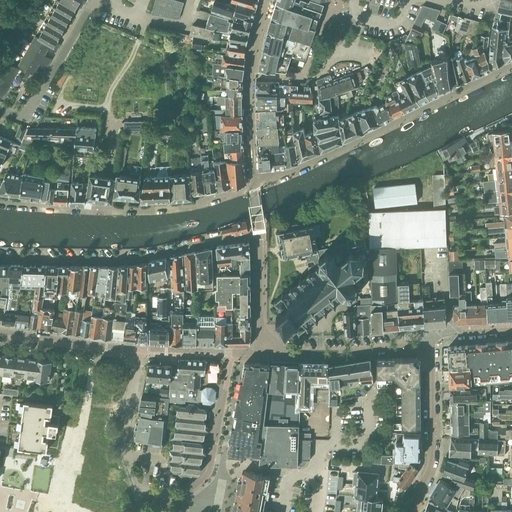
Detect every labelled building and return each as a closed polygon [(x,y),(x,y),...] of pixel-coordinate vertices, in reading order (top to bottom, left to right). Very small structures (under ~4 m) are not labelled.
[(55,0),(19,64),(41,77),(44,73),(36,69),(40,62),(47,66),(52,58),(45,54),(49,47),(56,52),(60,44),(57,42),(78,6),(81,8),(85,0),(55,0)] [(39,0),(32,13),(36,16),(44,1),(42,0),(39,0)] [(179,19),(184,3),(174,0),(155,0),(151,15),(179,19)] [(233,18),(234,19),(237,20),(243,21),(244,17),(253,20),(256,8),(237,2),(236,7),(219,2),(215,0),(212,11),(233,18)] [(213,0),(215,0),(219,2),(236,7),(237,2),(256,8),(258,0),(213,0)] [(305,13),(319,17),(324,4),(312,0),(276,0),(276,2),(276,3),(305,13)] [(511,0),(500,0),(498,6),(503,8),(511,9),(511,0)] [(319,17),(305,13),(276,3),(272,17),(290,22),(315,30),(319,17)] [(434,9),(423,5),(418,14),(429,19),(434,9)] [(503,8),(498,6),(493,27),(491,35),(490,45),(505,47),(504,55),(506,61),(511,58),(511,41),(508,41),(510,22),(500,20),(502,13),(503,8)] [(429,19),(434,22),(440,10),(434,9),(429,19)] [(210,13),(206,28),(221,31),(223,31),(228,31),(231,31),(231,30),(249,34),(253,20),(244,17),(243,21),(237,20),(234,19),(233,22),(228,21),(229,19),(210,13)] [(414,23),(421,27),(425,17),(418,14),(414,23)] [(272,17),(268,31),(277,34),(296,40),(311,44),(315,30),(290,22),(272,17)] [(464,19),(459,17),(455,31),(465,34),(473,19),(465,17),(464,19)] [(441,22),(436,19),(431,29),(437,31),(441,22)] [(473,19),(465,34),(475,37),(481,22),(473,19)] [(447,25),(441,22),(437,31),(443,34),(447,25)] [(212,39),(220,40),(221,31),(206,28),(192,24),(189,35),(194,36),(204,37),(212,38),(212,39)] [(424,29),(414,24),(411,30),(421,35),(424,29)] [(228,41),(247,44),(249,34),(231,30),(231,31),(228,31),(223,31),(222,36),(223,36),(223,38),(228,38),(228,36),(230,36),(229,41),(228,41)] [(291,56),(296,40),(277,34),(268,31),(263,50),(291,56)] [(80,34),(74,45),(77,46),(83,36),(80,34)] [(396,40),(390,41),(405,43),(408,35),(406,34),(403,37),(396,40)] [(194,36),(192,46),(192,48),(202,49),(204,37),(194,36)] [(482,45),(472,48),(475,57),(477,56),(480,64),(478,64),(482,72),(483,74),(491,70),(485,53),(487,53),(488,38),(480,40),(482,45)] [(311,44),(296,40),(291,56),(305,60),(311,44)] [(221,47),(221,51),(226,52),(245,55),(246,50),(246,49),(247,46),(246,45),(246,44),(247,44),(228,41),(227,48),(221,47)] [(416,44),(404,43),(407,55),(409,67),(421,64),(416,44)] [(506,61),(504,55),(505,47),(490,45),(489,59),(492,68),(506,61)] [(467,58),(465,59),(470,72),(472,78),(483,74),(482,72),(478,64),(480,64),(477,56),(475,57),(472,48),(468,50),(471,58),(467,60),(467,58)] [(72,49),(66,59),(69,61),(75,50),(72,49)] [(449,66),(449,55),(446,56),(445,52),(441,49),(437,51),(436,55),(437,59),(431,60),(434,72),(435,77),(435,79),(434,79),(439,95),(444,93),(443,91),(453,87),(451,81),(450,73),(449,72),(449,66)] [(291,56),(263,50),(263,51),(259,70),(286,72),(291,56)] [(460,50),(455,52),(455,54),(455,57),(456,57),(464,82),(472,78),(470,72),(465,59),(464,59),(461,52),(460,50)] [(222,64),(244,67),(246,58),(217,54),(216,58),(223,59),(222,64)] [(455,57),(451,58),(451,66),(449,66),(449,72),(450,73),(451,81),(453,80),(455,85),(464,82),(456,57),(455,57)] [(0,66),(0,77),(11,83),(19,68),(4,60),(0,66)] [(432,66),(422,70),(424,72),(428,82),(424,83),(431,99),(439,95),(434,79),(435,79),(435,77),(434,72),(431,60),(430,60),(432,66)] [(244,67),(222,64),(213,63),(213,77),(227,78),(227,75),(242,78),(244,68),(244,67)] [(424,72),(422,70),(408,77),(412,86),(420,104),(431,99),(424,83),(428,82),(424,72)] [(314,119),(315,130),(318,143),(320,151),(321,150),(321,151),(343,141),(341,133),(339,120),(340,120),(339,114),(337,95),(347,92),(349,97),(353,96),(351,90),(358,88),(353,73),(342,77),(332,81),(330,76),(317,80),(317,85),(319,104),(313,105),(315,119),(314,119)] [(227,86),(242,87),(242,78),(227,75),(227,78),(213,77),(213,78),(212,85),(217,85),(227,86)] [(11,83),(0,77),(0,96),(2,98),(11,83)] [(394,84),(397,90),(399,93),(398,94),(400,98),(399,99),(404,112),(420,104),(412,86),(408,77),(394,84)] [(256,82),(256,91),(278,92),(279,87),(276,87),(274,82),(256,82)] [(242,87),(227,86),(227,91),(217,90),(217,85),(212,85),(210,86),(211,96),(215,95),(220,95),(222,95),(225,95),(232,96),(242,96),(242,87)] [(278,92),(256,91),(256,100),(277,101),(277,97),(289,97),(291,85),(279,85),(279,87),(278,92)] [(298,86),(291,85),(289,97),(289,101),(291,101),(292,101),(312,102),(310,87),(305,86),(304,93),(297,92),(298,86)] [(393,117),(404,112),(399,99),(400,98),(398,94),(399,93),(397,90),(392,92),(393,94),(396,100),(387,104),(393,117)] [(379,106),(379,107),(378,108),(376,114),(381,124),(385,122),(390,119),(393,117),(387,104),(396,100),(393,94),(386,97),(385,103),(379,106)] [(226,103),(242,104),(242,96),(232,96),(225,95),(222,95),(220,95),(215,95),(215,103),(226,103)] [(289,101),(289,97),(277,97),(277,101),(256,100),(256,101),(257,108),(284,108),(284,101),(286,101),(289,101)] [(299,160),(294,132),(293,110),(292,101),(291,101),(289,101),(286,101),(284,101),(284,108),(285,116),(285,126),(285,133),(286,142),(286,157),(286,166),(287,166),(299,162),(299,160)] [(214,114),(221,114),(242,115),(242,104),(226,103),(226,110),(214,109),(214,114)] [(358,111),(365,131),(381,124),(376,114),(378,108),(379,107),(376,106),(376,105),(375,105),(375,106),(358,110),(358,111)] [(270,126),(285,126),(285,116),(284,108),(257,108),(257,109),(256,109),(257,118),(257,126),(270,126)] [(365,131),(358,111),(348,116),(354,138),(362,135),(361,133),(365,131)] [(224,130),(243,129),(242,115),(221,114),(221,130),(224,130)] [(348,116),(340,120),(339,120),(341,133),(343,141),(347,139),(348,141),(354,138),(348,116)] [(148,121),(124,121),(124,130),(149,130),(148,121)] [(270,126),(257,126),(258,134),(270,133),(270,126)] [(285,133),(285,126),(270,126),(270,133),(258,134),(258,135),(259,152),(271,151),(273,151),(272,142),(280,142),(280,139),(280,134),(285,133)] [(77,127),(77,129),(75,139),(72,139),(71,148),(83,149),(86,127),(77,127)] [(94,149),(95,142),(97,127),(86,127),(83,149),(94,149)] [(309,158),(305,134),(304,127),(294,132),(299,160),(303,158),(304,160),(309,158)] [(28,128),(24,137),(72,139),(75,139),(77,129),(28,128)] [(489,146),(493,144),(507,142),(511,142),(510,133),(511,133),(511,131),(511,129),(510,128),(507,130),(507,131),(492,132),(492,134),(488,135),(489,146)] [(224,130),(221,130),(220,136),(224,136),(225,141),(243,140),(243,129),(224,130)] [(305,134),(309,158),(317,154),(316,152),(320,151),(318,143),(315,130),(305,134)] [(272,168),(286,166),(286,157),(286,142),(285,133),(280,134),(280,139),(280,142),(272,142),(273,151),(271,151),(271,160),(272,168)] [(0,166),(1,167),(7,152),(16,156),(21,145),(0,136),(0,166)] [(462,138),(442,149),(446,158),(454,153),(459,163),(463,161),(460,155),(471,150),(469,145),(468,143),(465,144),(462,138)] [(21,145),(20,148),(30,151),(33,142),(24,139),(21,145)] [(225,141),(224,141),(225,150),(226,150),(244,148),(243,140),(225,141)] [(469,145),(471,150),(473,153),(479,150),(475,141),(469,145)] [(489,156),(511,153),(511,150),(511,142),(507,142),(493,144),(494,153),(489,153),(489,156)] [(244,148),(226,150),(227,162),(229,180),(230,187),(246,185),(244,149),(244,148)] [(271,151),(259,152),(260,167),(261,168),(261,169),(272,168),(271,160),(271,151)] [(205,153),(201,154),(201,157),(205,193),(206,192),(218,189),(217,183),(215,169),(213,162),(213,160),(209,160),(208,155),(205,155),(205,153)] [(511,153),(489,156),(490,167),(496,166),(496,168),(511,166),(511,153)] [(205,193),(201,157),(190,158),(190,165),(191,165),(191,168),(190,168),(190,172),(190,174),(192,194),(205,193)] [(213,162),(215,169),(217,183),(218,189),(230,187),(229,180),(227,162),(226,162),(225,161),(213,162)] [(117,179),(114,197),(140,199),(141,187),(140,187),(142,173),(141,173),(142,167),(134,166),(133,172),(132,172),(131,177),(117,175),(117,179)] [(171,200),(171,190),(171,176),(173,166),(156,167),(156,168),(154,176),(154,177),(154,201),(171,200)] [(511,166),(496,168),(493,169),(493,173),(488,174),(488,180),(489,181),(511,177),(511,166)] [(141,201),(154,201),(154,177),(154,176),(156,168),(151,168),(150,176),(145,177),(141,201)] [(0,193),(20,196),(23,175),(6,172),(0,188),(0,193)] [(434,207),(445,206),(444,172),(433,173),(434,207)] [(23,175),(20,196),(41,199),(44,180),(49,180),(50,177),(24,173),(23,175)] [(192,194),(190,174),(171,176),(171,190),(171,200),(192,198),(192,194)] [(89,184),(85,205),(92,205),(93,200),(113,202),(114,197),(117,179),(90,175),(89,184)] [(47,200),(49,188),(50,185),(51,185),(52,177),(50,177),(49,180),(44,180),(41,199),(47,200)] [(488,180),(483,181),(484,192),(511,188),(511,177),(489,181),(488,180)] [(49,188),(47,200),(47,203),(54,203),(54,193),(57,193),(58,182),(55,182),(55,189),(49,188)] [(58,182),(57,193),(54,193),(54,203),(68,204),(68,194),(69,183),(58,182)] [(85,205),(89,184),(79,183),(72,182),(70,204),(85,205)] [(374,189),(376,208),(417,203),(415,183),(374,189)] [(511,188),(484,192),(485,202),(486,202),(486,203),(492,202),(511,200),(511,188)] [(511,200),(492,202),(483,204),(484,208),(494,207),(495,214),(501,214),(501,213),(511,211),(511,200)] [(445,208),(376,212),(369,212),(372,297),(373,330),(401,328),(400,315),(398,308),(397,301),(396,248),(421,247),(421,246),(446,245),(445,208)] [(505,227),(511,226),(511,214),(504,216),(505,221),(485,223),(486,228),(505,227)] [(249,231),(246,221),(246,220),(232,224),(233,227),(222,230),(224,235),(232,233),(232,235),(235,234),(249,231)] [(455,221),(448,222),(449,231),(456,230),(455,221)] [(288,327),(289,328),(290,327),(289,326),(292,323),(299,331),(299,333),(300,333),(300,331),(308,326),(309,327),(310,326),(309,325),(317,318),(318,320),(319,319),(318,317),(326,311),(327,313),(328,312),(327,310),(335,304),(336,306),(337,305),(336,303),(342,298),(343,298),(345,296),(351,297),(357,292),(358,285),(361,282),(361,278),(359,275),(355,276),(364,269),(365,260),(360,254),(351,253),(351,250),(367,247),(365,236),(346,239),(347,243),(318,250),(315,235),(321,234),(319,224),(314,225),(302,227),(301,225),(297,222),(293,223),(290,227),(291,229),(279,231),(283,257),(300,254),(301,259),(306,258),(309,271),(308,272),(310,273),(302,279),(301,278),(299,279),(301,281),(292,288),(291,286),(289,287),(290,289),(286,292),(284,291),(283,292),(284,294),(276,301),(274,300),(274,302),(275,302),(282,311),(279,313),(278,311),(276,313),(277,314),(276,315),(277,317),(279,316),(286,325),(285,326),(286,328),(288,327)] [(511,226),(505,227),(486,228),(486,233),(506,232),(506,237),(511,236),(511,226)] [(511,236),(506,237),(493,238),(494,243),(494,249),(507,247),(511,246),(511,236)] [(249,243),(217,247),(219,265),(218,265),(218,287),(217,287),(216,299),(220,299),(220,308),(235,308),(241,308),(241,292),(240,275),(240,258),(250,258),(249,243)] [(511,246),(507,247),(494,249),(495,254),(496,258),(511,256),(511,246)] [(196,252),(198,281),(202,281),(202,282),(212,282),(212,280),(213,280),(213,264),(212,248),(196,251),(196,252)] [(449,259),(458,259),(458,250),(449,250),(449,259)] [(198,281),(196,252),(185,254),(187,290),(198,289),(198,281)] [(170,257),(172,291),(174,291),(184,291),(185,290),(183,254),(170,257)] [(149,264),(150,281),(168,277),(167,257),(149,261),(149,264)] [(240,275),(250,274),(250,258),(240,258),(240,275)] [(468,322),(466,291),(465,273),(464,273),(463,262),(449,262),(449,274),(450,274),(451,295),(459,295),(460,305),(453,305),(454,321),(466,323),(468,322)] [(137,264),(138,279),(137,288),(147,288),(147,263),(137,264)] [(11,265),(0,264),(0,285),(5,285),(5,288),(3,291),(2,295),(7,296),(11,265)] [(128,265),(127,297),(133,297),(133,288),(137,288),(138,279),(137,264),(128,265)] [(11,265),(7,296),(5,311),(5,313),(17,315),(17,311),(21,287),(21,284),(23,285),(25,266),(23,265),(11,265)] [(127,297),(128,265),(119,266),(118,291),(121,291),(121,300),(122,300),(121,303),(126,303),(127,297)] [(48,266),(25,266),(23,285),(21,284),(21,287),(36,288),(35,296),(43,298),(44,294),(48,266)] [(60,267),(48,266),(44,294),(50,294),(50,296),(56,297),(57,292),(60,267)] [(68,292),(68,290),(72,266),(60,266),(60,267),(57,292),(56,297),(57,298),(58,292),(68,292)] [(79,292),(83,266),(72,266),(68,290),(68,292),(68,294),(70,295),(74,299),(78,295),(79,292)] [(91,266),(83,266),(79,292),(87,294),(91,266)] [(101,266),(91,266),(87,294),(95,295),(96,296),(101,266)] [(110,267),(101,266),(96,296),(95,306),(104,307),(105,306),(106,298),(110,267)] [(118,291),(119,266),(110,266),(110,267),(106,298),(116,299),(118,291)] [(241,292),(251,292),(250,274),(240,275),(241,292)] [(488,322),(498,321),(497,309),(497,303),(493,303),(492,282),(485,283),(486,287),(486,303),(486,305),(487,310),(487,316),(488,322)] [(425,326),(424,300),(423,300),(423,299),(409,300),(409,294),(419,293),(419,283),(398,284),(399,301),(397,301),(398,308),(400,315),(401,328),(425,326)] [(508,321),(505,283),(500,283),(500,294),(501,294),(502,303),(497,303),(497,309),(498,321),(508,321)] [(424,300),(425,326),(447,324),(445,298),(431,299),(430,286),(423,287),(424,300)] [(476,304),(477,322),(488,322),(487,316),(487,310),(486,305),(486,303),(486,287),(480,288),(481,304),(476,304)] [(160,296),(169,296),(169,295),(169,288),(160,288),(160,296)] [(184,291),(174,291),(172,314),(184,314),(184,307),(184,291)] [(466,291),(468,322),(477,322),(476,304),(472,304),(472,291),(466,291)] [(242,315),(251,315),(251,292),(241,292),(241,308),(242,315)] [(43,298),(35,296),(35,299),(33,298),(32,298),(29,299),(28,301),(28,303),(28,305),(30,308),(31,310),(29,326),(39,328),(43,300),(43,298)] [(158,315),(170,315),(169,296),(160,296),(158,296),(158,315)] [(370,330),(373,330),(372,297),(361,298),(361,305),(355,306),(355,312),(345,313),(345,320),(344,320),(345,327),(346,335),(357,334),(358,334),(370,333),(370,330)] [(43,300),(39,328),(51,329),(52,329),(54,317),(55,310),(51,309),(52,302),(43,300)] [(126,303),(121,303),(116,302),(114,318),(112,339),(125,341),(126,326),(127,312),(127,303),(126,303)] [(137,341),(148,342),(147,316),(148,302),(136,302),(136,312),(135,325),(137,325),(137,341)] [(99,338),(104,307),(95,306),(94,306),(93,311),(89,336),(99,338)] [(112,339),(114,318),(108,318),(110,307),(105,306),(104,307),(99,338),(100,338),(111,339),(112,339)] [(75,309),(65,307),(64,314),(56,312),(55,317),(54,317),(52,329),(64,332),(70,333),(75,309)] [(85,311),(75,309),(70,333),(81,335),(85,311)] [(93,311),(85,310),(85,311),(81,335),(88,336),(89,336),(93,311)] [(30,313),(17,311),(17,315),(16,325),(28,326),(30,313)] [(125,341),(137,341),(137,325),(135,325),(136,312),(127,312),(126,326),(125,341)] [(17,315),(5,313),(4,323),(16,325),(17,315)] [(198,345),(198,315),(198,313),(191,313),(184,314),(184,345),(198,345)] [(170,325),(171,344),(182,345),(184,345),(184,314),(172,314),(172,316),(170,315),(170,325)] [(198,315),(198,345),(215,345),(215,315),(198,315)] [(227,315),(215,315),(215,345),(228,345),(228,336),(233,336),(232,330),(232,321),(227,322),(227,315)] [(251,315),(242,315),(242,316),(232,316),(232,321),(232,330),(242,330),(242,328),(251,328),(251,315)] [(170,325),(150,323),(150,342),(171,344),(170,325)] [(251,345),(251,328),(242,328),(242,330),(242,336),(233,336),(228,336),(228,345),(251,345)] [(511,341),(468,345),(469,365),(473,365),(473,370),(473,385),(490,384),(511,381),(511,341)] [(452,371),(473,370),(473,365),(469,365),(468,345),(448,347),(450,366),(452,366),(452,371)] [(13,377),(16,357),(4,355),(1,375),(13,377)] [(25,378),(27,358),(16,357),(13,377),(25,378)] [(27,358),(25,378),(37,380),(39,360),(27,358)] [(378,387),(387,387),(387,383),(392,383),(392,377),(396,377),(402,383),(402,387),(396,387),(396,397),(402,397),(402,405),(396,405),(397,415),(402,415),(402,423),(393,423),(393,429),(403,429),(403,428),(409,428),(409,429),(421,429),(420,361),(417,358),(377,359),(378,387)] [(187,403),(187,401),(197,402),(197,400),(201,400),(205,404),(210,404),(215,401),(216,391),(212,388),(206,387),(202,390),(198,390),(198,388),(200,388),(200,374),(205,374),(207,361),(178,359),(178,368),(172,368),(171,382),(170,382),(170,389),(169,397),(169,398),(169,401),(187,403)] [(371,359),(331,365),(331,376),(330,383),(330,401),(329,401),(329,405),(336,405),(343,404),(342,398),(345,397),(346,404),(353,403),(352,396),(365,394),(374,383),(372,372),(371,359)] [(39,360),(37,380),(49,382),(51,362),(39,360)] [(252,364),(244,363),(242,378),(241,378),(229,443),(230,443),(227,454),(247,456),(260,457),(268,390),(266,390),(270,365),(263,365),(263,364),(252,363),(252,364)] [(270,390),(268,390),(260,457),(260,465),(301,466),(302,465),(304,464),(305,464),(307,462),(307,460),(310,460),(311,439),(299,439),(299,433),(300,405),(299,405),(300,383),(300,365),(272,363),(270,390)] [(160,381),(162,365),(149,364),(147,380),(160,381)] [(162,365),(160,381),(170,382),(171,382),(172,368),(172,366),(162,365)] [(331,365),(328,366),(300,365),(300,383),(299,405),(300,405),(310,405),(310,401),(319,401),(329,401),(330,401),(330,383),(331,376),(331,365)] [(473,370),(452,371),(450,371),(451,387),(458,387),(471,386),(471,385),(473,385),(473,370)] [(491,391),(490,384),(471,385),(471,386),(458,387),(458,390),(450,390),(451,402),(469,401),(484,401),(487,401),(486,391),(491,391)] [(161,388),(160,396),(169,397),(170,389),(161,388)] [(151,391),(150,396),(142,395),(133,441),(164,447),(169,401),(169,398),(156,397),(157,392),(151,391)] [(469,407),(469,405),(469,401),(451,402),(451,412),(491,412),(491,400),(487,401),(484,401),(484,407),(469,407)] [(25,402),(21,426),(19,447),(46,451),(49,433),(57,434),(58,424),(56,424),(57,421),(55,419),(54,417),(51,417),(52,405),(25,402)] [(200,408),(197,404),(189,403),(186,406),(181,406),(177,409),(177,413),(173,416),(176,420),(176,425),(179,428),(175,431),(175,435),(171,439),(174,442),(174,447),(170,450),(173,453),(173,458),(169,461),(172,464),(172,469),(175,472),(179,473),(182,476),(190,477),(193,474),(198,474),(201,471),(202,467),(199,463),(202,461),(203,456),(200,452),(203,450),(204,445),(201,441),(205,438),(205,434),(209,431),(206,427),(206,423),(210,420),(207,416),(207,412),(204,408),(200,408)] [(451,423),(469,422),(469,417),(483,417),(483,422),(488,422),(490,422),(491,412),(451,412),(451,423)] [(469,422),(451,423),(452,434),(470,433),(478,433),(478,428),(469,428),(469,422)] [(488,437),(488,422),(483,422),(480,422),(480,437),(488,437)] [(373,463),(399,463),(410,464),(410,462),(419,463),(421,433),(383,432),(383,437),(394,438),(394,436),(397,436),(396,441),(395,455),(393,455),(394,455),(373,454),(373,463)] [(506,441),(451,437),(450,456),(471,457),(472,449),(479,449),(478,454),(505,456),(506,441)] [(473,489),(476,481),(464,477),(468,467),(466,467),(468,462),(460,459),(458,464),(448,460),(443,474),(453,477),(451,482),(465,487),(473,489)] [(404,473),(412,479),(419,470),(419,463),(410,462),(410,464),(399,463),(399,467),(407,469),(404,473)] [(263,511),(270,476),(245,471),(242,483),(239,482),(233,511),(263,511)] [(363,477),(362,483),(382,484),(382,474),(363,473),(363,477)] [(412,479),(404,473),(401,478),(394,476),(393,481),(397,482),(395,494),(401,497),(406,488),(412,479)] [(458,499),(465,487),(451,482),(449,484),(441,479),(431,496),(446,505),(449,499),(451,500),(453,496),(458,499)] [(362,484),(362,488),(362,495),(382,495),(382,484),(362,484)] [(511,484),(503,484),(489,484),(489,495),(502,496),(502,490),(511,491),(511,495),(511,494),(511,484)] [(475,492),(471,491),(470,504),(469,511),(478,511),(473,511),(475,492)] [(502,496),(489,495),(488,499),(488,501),(497,501),(496,509),(491,509),(491,511),(501,511),(502,501),(502,496)] [(371,499),(371,504),(386,505),(387,496),(371,496),(371,499)] [(483,511),(478,511),(487,511),(488,511),(488,501),(488,499),(483,499),(483,511)] [(510,511),(511,510),(507,510),(507,502),(502,501),(501,511),(510,511)] [(452,511),(429,502),(424,511),(452,511)] [(469,511),(470,504),(460,503),(459,511),(469,511)]
